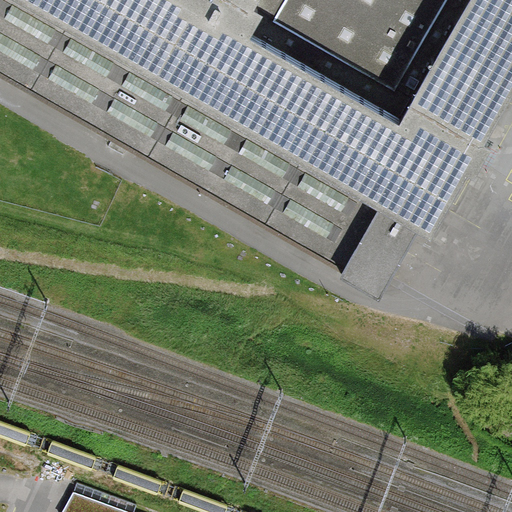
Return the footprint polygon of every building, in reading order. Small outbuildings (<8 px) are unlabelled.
[(343,169),(39,0),(0,0),(0,76),(337,264),(379,189),(343,169)] [(39,0),(343,169),(379,189),(337,264),(378,287),(417,217),(430,224),(447,194),(460,169),(475,142),(486,148),(492,138),(496,130),(489,126),(459,109),(455,107),(451,105),(433,95),(420,88),(417,93),(414,98),(410,106),(385,92),(359,77),(255,27),(206,0),(39,0)] [(206,0),(255,27),(268,0),(206,0)] [(268,0),(255,27),(359,77),(385,92),(410,106),(414,98),(417,93),(420,88),(456,23),(467,4),(469,0),(268,0)] [(511,0),(469,0),(467,4),(456,23),(420,88),(433,95),(451,105),(455,107),(459,109),(489,126),(511,84),(511,0)]
